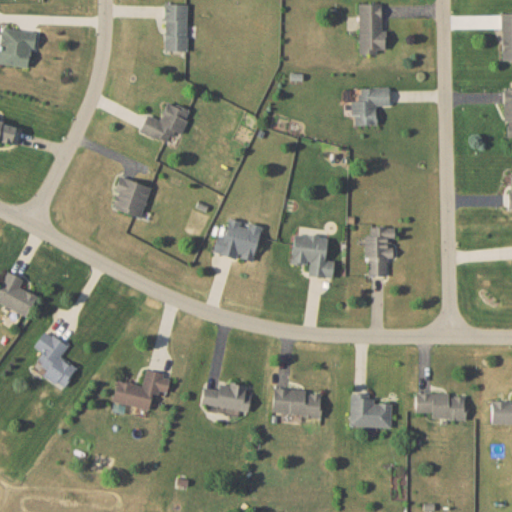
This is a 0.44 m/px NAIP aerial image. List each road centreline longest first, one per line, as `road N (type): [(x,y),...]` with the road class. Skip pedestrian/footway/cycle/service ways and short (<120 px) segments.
road 1 (residential): [(27,225),(89,109),(103,54),(104,0),(450,339)]
road 2 (residential): [(0,212),(202,313),(274,333),(511,339)]
